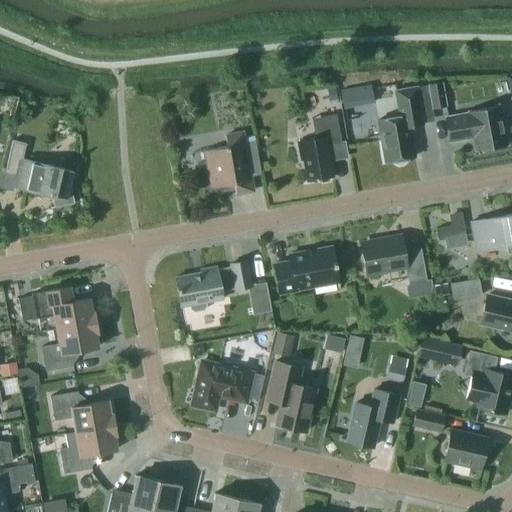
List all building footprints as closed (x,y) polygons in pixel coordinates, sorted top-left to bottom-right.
[(445,106),(441,82),(428,84),(432,108),(445,106)] [(370,84),(340,90),(343,108),(373,103),(370,84)] [(406,158),(414,157),(409,127),(423,124),(416,87),(394,91),(399,116),(377,120),(385,162),(393,160),(395,163),(399,165),(402,164),(405,162),(406,158)] [(328,102),(337,101),(335,88),(326,89),(328,102)] [(472,138),(475,150),(507,144),(500,105),(468,111),(468,113),(445,117),(449,142),(472,138)] [(340,141),(335,114),(320,117),(322,124),(312,126),(315,139),(297,142),(300,160),(302,160),(306,181),(316,179),(316,180),(320,180),(320,178),(333,176),(327,144),(340,141)] [(227,146),(193,152),(196,166),(208,164),(212,187),(233,183),(235,194),(252,191),(249,176),(243,142),(242,137),(241,132),(225,135),(227,146)] [(69,180),(72,170),(22,159),(25,143),(12,140),(5,168),(17,171),(14,187),(51,196),(53,206),(50,207),(50,208),(74,203),(69,180)] [(511,213),(470,221),(476,250),(506,244),(507,253),(511,252),(511,213)] [(451,225),(435,228),(437,240),(453,237),(451,225)] [(377,242),(360,245),(365,272),(377,270),(378,274),(395,271),(395,267),(406,265),(409,283),(407,287),(408,297),(428,294),(430,285),(429,279),(425,280),(419,248),(404,251),(401,237),(388,240),(388,236),(377,238),(377,242)] [(315,248),(303,250),(303,252),(288,254),(289,261),(273,264),(278,294),(296,290),(296,289),(338,282),(335,266),(336,266),(335,262),(334,262),(332,246),(316,249),(315,248)] [(180,306),(189,305),(190,309),(194,311),(203,310),(206,306),(205,302),(222,299),(220,291),(234,288),(234,289),(251,286),(246,261),(230,264),(230,267),(216,269),(216,266),(200,269),(201,272),(175,277),(180,306)] [(481,295),(478,278),(449,283),(452,300),(481,295)] [(430,286),(432,297),(448,294),(446,283),(430,286)] [(53,315),(56,329),(95,322),(93,311),(91,311),(89,298),(73,301),(70,287),(31,294),(31,296),(18,298),(22,320),(53,315)] [(271,311),(267,291),(249,294),(253,315),(271,311)] [(511,301),(485,296),(479,322),(511,329),(511,301)] [(95,322),(56,329),(58,343),(41,347),(45,370),(72,366),(70,351),(97,346),(95,333),(97,333),(95,322)] [(276,331),(271,352),(289,356),(294,335),(276,331)] [(360,351),(363,338),(349,334),(346,348),(360,351)] [(416,355),(457,364),(461,344),(420,335),(416,355)] [(464,401),(478,404),(477,407),(504,413),(511,380),(511,375),(493,371),(496,357),(469,351),(464,374),(470,375),(464,401)] [(280,403),(276,425),(305,431),(315,388),(296,384),(300,367),(275,361),(266,400),(280,403)] [(0,373),(0,376),(17,373),(15,362),(0,364),(0,373)] [(245,402),(252,373),(211,363),(198,371),(194,390),(196,391),(193,406),(208,409),(216,404),(218,396),(245,402)] [(402,383),(405,367),(389,363),(385,379),(402,383)] [(369,406),(355,402),(346,441),(372,447),(379,419),(392,422),(399,395),(373,389),(369,406)] [(72,417),(74,431),(114,424),(112,413),(110,414),(107,400),(80,405),(77,391),(50,396),(54,420),(72,417)] [(409,395),(407,404),(417,406),(420,407),(422,398),(409,395)] [(411,425),(440,432),(444,415),(415,408),(411,425)] [(114,424),(74,431),(77,446),(59,449),(63,473),(91,468),(88,454),(116,449),(114,435),(115,435),(114,424)] [(450,430),(443,460),(445,460),(480,468),(482,460),(485,461),(488,447),(485,447),(487,438),(450,430)] [(0,463),(12,461),(8,442),(0,441),(0,463)] [(31,463),(0,468),(0,509),(5,509),(2,494),(19,491),(18,483),(26,482),(27,484),(34,483),(31,463)] [(135,476),(131,494),(128,496),(111,492),(106,511),(149,511),(157,480),(134,475),(134,476),(135,476)] [(191,511),(192,511),(177,507),(175,504),(179,486),(180,487),(180,485),(157,480),(149,511),(191,511)] [(46,511),(66,511),(66,501),(59,501),(58,483),(45,483),(46,511)] [(191,511),(233,511),(236,498),(213,493),(213,494),(214,494),(210,511),(209,511),(198,511),(192,511),(191,511)] [(236,498),(233,511),(256,511),(258,504),(259,505),(259,503),(236,498)]
